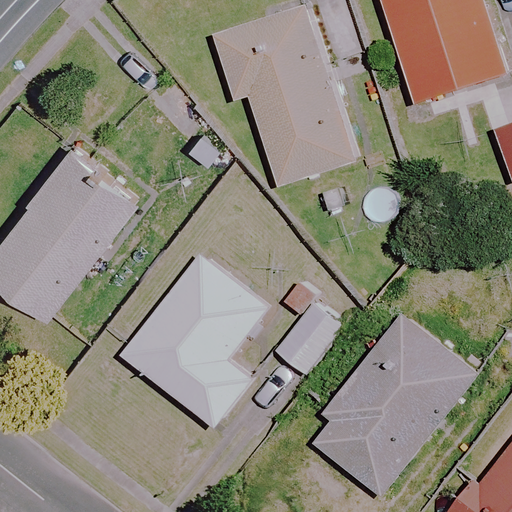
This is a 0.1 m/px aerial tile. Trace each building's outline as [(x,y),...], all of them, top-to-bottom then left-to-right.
[(511,77),(511,64),(492,0),(388,0),(420,105),(511,77)] [(361,164),(310,11),(221,40),(241,101),(254,96),(285,189),(361,164)] [(511,129),(497,134),(511,186),(511,129)] [(140,202),(74,151),(0,247),(0,277),(51,317),(140,202)] [(276,310),(210,258),(131,356),(222,429),(260,381),(235,360),(276,310)] [(348,329),(320,305),(281,352),(310,375),(348,329)] [(481,378),(409,321),(316,441),(388,497),(481,378)] [(511,511),(511,451),(460,511),(511,511)]
